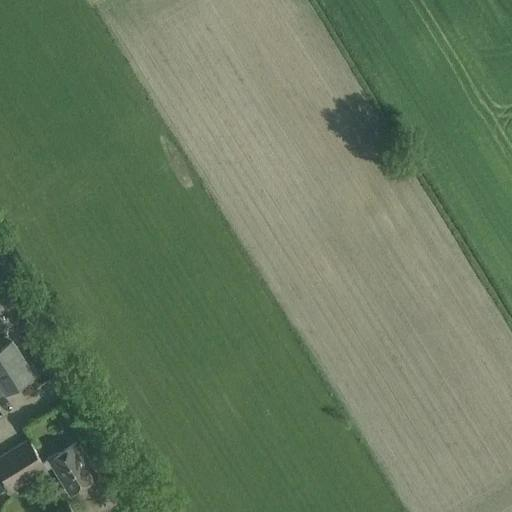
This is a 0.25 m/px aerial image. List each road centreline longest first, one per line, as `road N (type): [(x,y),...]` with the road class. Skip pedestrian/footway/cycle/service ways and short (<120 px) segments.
road 1 (unclassified): [(160,511),(77,376)]
road 2 (unclassified): [(77,376),(0,256)]
